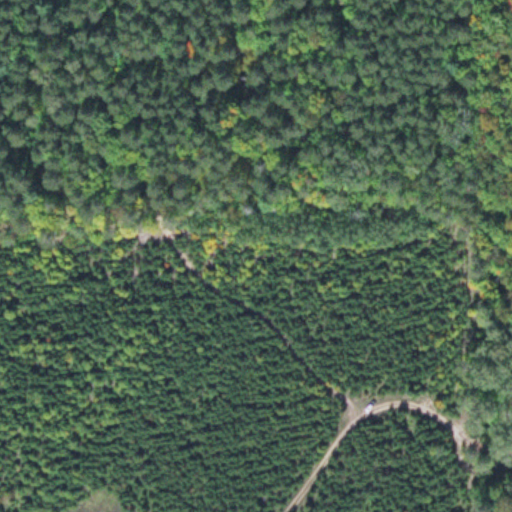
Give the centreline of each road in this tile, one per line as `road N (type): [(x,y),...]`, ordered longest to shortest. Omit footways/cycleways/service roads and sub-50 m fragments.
road 1 (track): [(355,416),(258,312),(206,282),(169,243),(70,0)]
road 2 (track): [(285,511),(355,416),(376,404),(402,403),(440,418),(458,452)]
